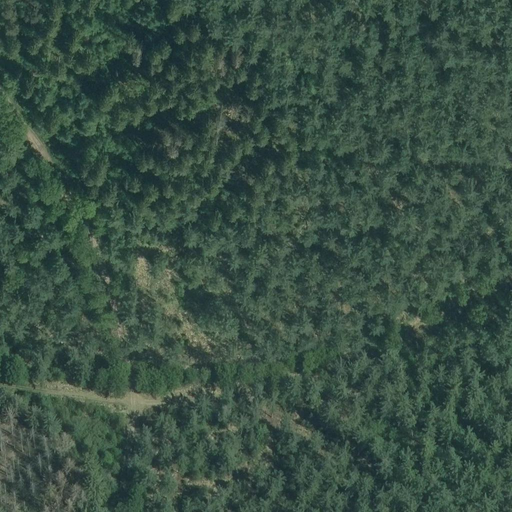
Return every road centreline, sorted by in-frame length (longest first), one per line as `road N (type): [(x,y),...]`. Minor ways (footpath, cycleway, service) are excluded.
road 1 (track): [(134,403),(297,378),(404,331),(511,268)]
road 2 (track): [(134,403),(116,320),(65,199),(0,96)]
road 3 (track): [(0,386),(134,403)]
